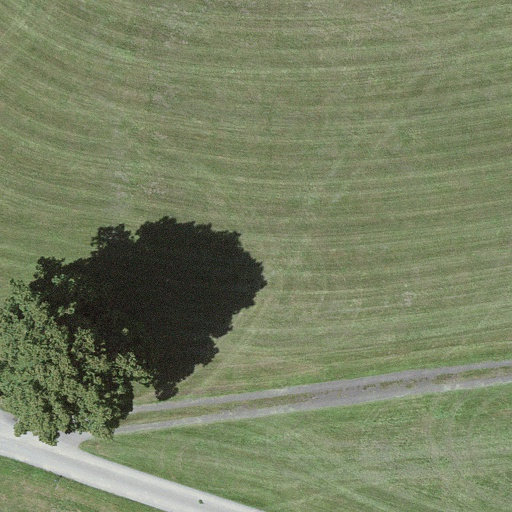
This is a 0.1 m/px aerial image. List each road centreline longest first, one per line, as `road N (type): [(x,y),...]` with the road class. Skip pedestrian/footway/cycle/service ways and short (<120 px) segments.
road 1 (track): [(511,373),(54,431),(43,455)]
road 2 (unclassified): [(214,511),(43,455),(0,430)]
